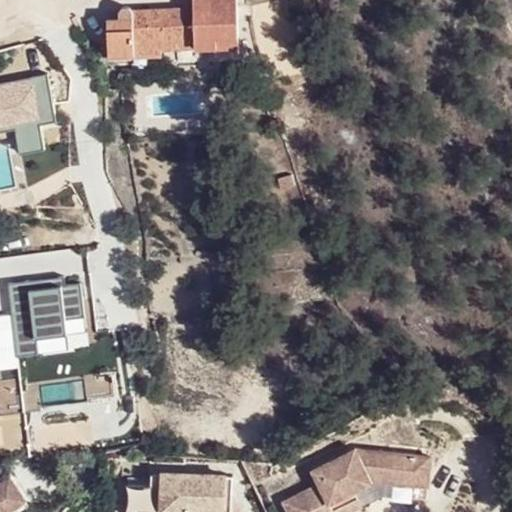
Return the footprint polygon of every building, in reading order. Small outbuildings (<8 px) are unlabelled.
[(109,55),(135,55),(136,49),(164,48),(214,47),(215,56),(239,56),(236,6),(192,8),(131,10),(131,6),(130,5),(126,5),(122,4),(120,10),(119,13),(119,20),(108,20),(109,55)] [(136,49),(135,55),(135,59),(164,59),(164,48),(136,49)] [(289,175),(275,179),(280,190),(293,184),(289,175)] [(242,273),(221,273),(221,296),(242,295),(242,273)] [(320,481),(284,499),(290,511),(325,511),(335,507),(330,499),(371,478),(370,476),(407,479),(409,450),(355,446),(313,467),(320,481)] [(446,452),(409,450),(407,479),(444,481),(446,452)] [(154,477),(130,476),(128,511),(250,511),(234,489),(235,464),(154,459),(154,477)] [(0,509),(8,504),(12,511),(27,500),(11,477),(0,484),(0,509)] [(335,507),(325,511),(342,511),(379,493),(371,478),(330,499),(335,507)] [(372,478),(377,486),(420,491),(422,482),(372,478)]
